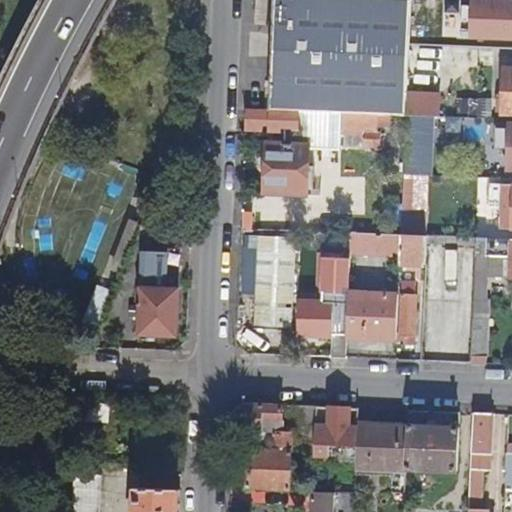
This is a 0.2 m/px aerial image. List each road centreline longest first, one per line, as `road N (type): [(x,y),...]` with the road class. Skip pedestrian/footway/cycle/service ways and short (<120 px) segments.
road 1 (residential): [(221,0),(205,380)]
road 2 (residential): [(205,380),(511,392)]
road 3 (residential): [(0,366),(205,380)]
road 4 (motorway): [(0,143),(73,0)]
road 5 (residential): [(205,380),(202,511)]
